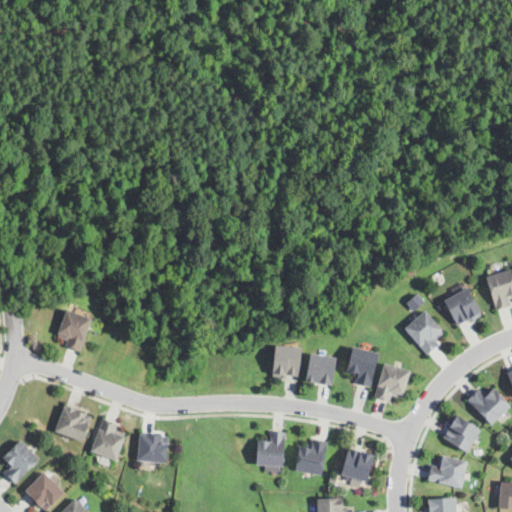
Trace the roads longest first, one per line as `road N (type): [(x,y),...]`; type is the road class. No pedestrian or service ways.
road 1 (residential): [(14,356),(153,403),(280,403),(409,435)]
road 2 (residential): [(397,511),(400,467),(420,412),(469,359),(511,336)]
